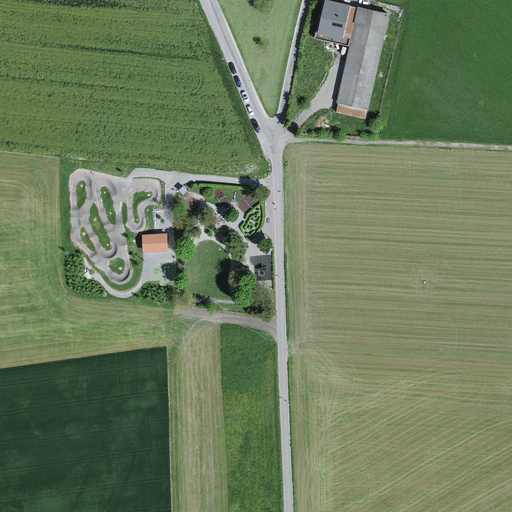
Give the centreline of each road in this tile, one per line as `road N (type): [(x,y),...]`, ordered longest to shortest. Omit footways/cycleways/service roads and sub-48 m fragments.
road 1 (unclassified): [(288,511),(275,138)]
road 2 (track): [(511,148),(275,138)]
road 3 (residential): [(212,0),(275,138)]
road 4 (unclassified): [(275,138),(306,0)]
